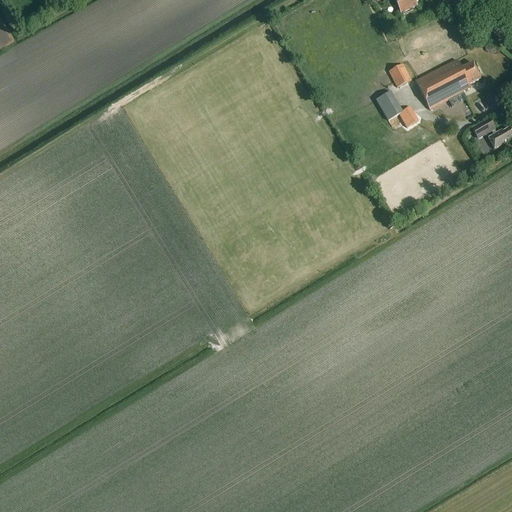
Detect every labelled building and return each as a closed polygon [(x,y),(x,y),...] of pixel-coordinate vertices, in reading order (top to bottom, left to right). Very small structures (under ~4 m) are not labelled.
[(394,0),(401,14),(417,7),(415,3),(418,2),(416,0),(394,0)] [(400,30),(398,26),(389,30),(391,34),(400,30)] [(460,70),(456,61),(414,83),(429,111),(462,94),(462,93),(470,89),(468,86),(480,80),(472,64),(460,70)] [(395,89),(411,81),(403,66),(387,73),(395,89)] [(380,100),(390,122),(406,115),(397,93),(380,100)] [(493,129),(488,120),(472,130),(477,139),(491,131),(493,136),(487,139),(494,150),(505,144),(504,142),(511,137),(511,133),(510,131),(508,130),(508,129),(502,133),(501,131),(496,134),(493,130),(493,129)]
